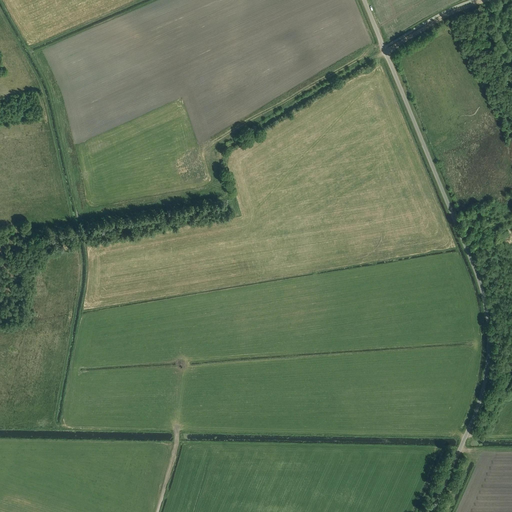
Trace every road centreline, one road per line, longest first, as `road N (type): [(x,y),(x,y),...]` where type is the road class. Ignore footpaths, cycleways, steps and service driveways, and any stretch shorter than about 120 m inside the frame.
road 1 (unclassified): [(431,511),(483,388),(486,313),(364,0)]
road 2 (track): [(488,0),(376,55),(222,149),(227,194),(73,223)]
